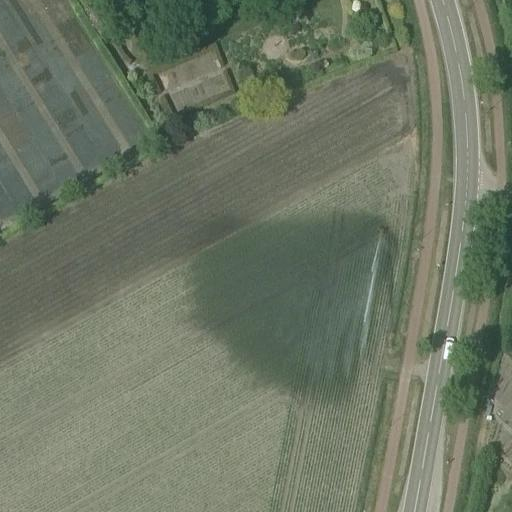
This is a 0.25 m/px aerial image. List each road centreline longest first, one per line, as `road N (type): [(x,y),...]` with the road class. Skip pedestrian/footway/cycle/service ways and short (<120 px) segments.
road 1 (secondary): [(413,511),(466,182)]
road 2 (secondary): [(466,182),(464,97),(440,0)]
